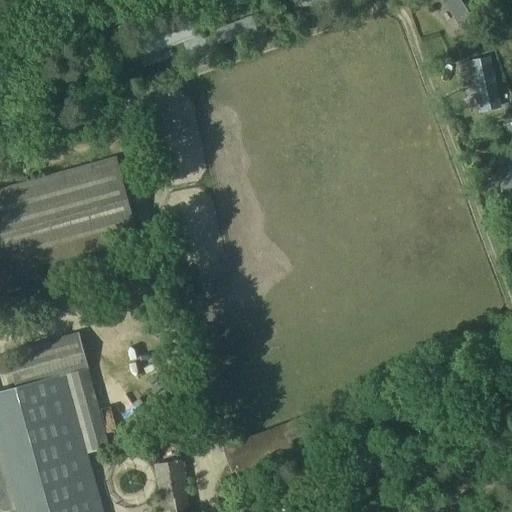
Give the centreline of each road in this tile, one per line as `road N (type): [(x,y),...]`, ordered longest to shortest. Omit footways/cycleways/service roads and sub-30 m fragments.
road 1 (unknown): [(96,24),(155,296)]
road 2 (unknown): [(155,296),(206,511)]
road 3 (unknown): [(0,336),(155,296)]
